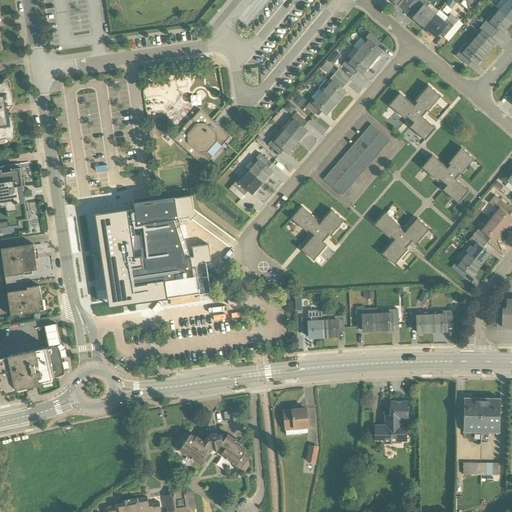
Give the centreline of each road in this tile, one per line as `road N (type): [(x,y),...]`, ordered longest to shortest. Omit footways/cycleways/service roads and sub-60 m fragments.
road 1 (residential): [(29,0),(73,301)]
road 2 (residential): [(263,267),(245,256),(250,232),(414,46)]
road 3 (secondary): [(473,362),(305,368)]
